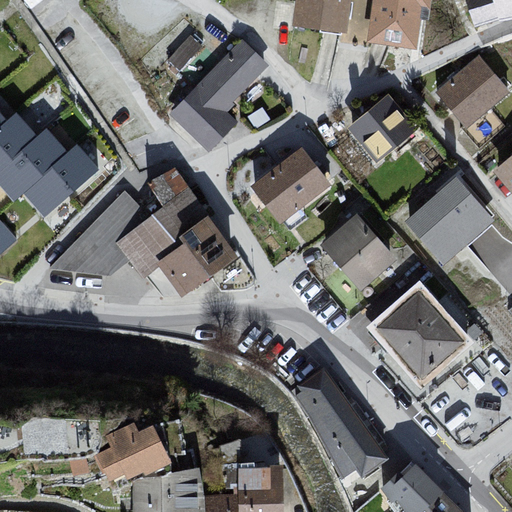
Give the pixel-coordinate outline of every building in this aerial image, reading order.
[(344,0),(289,0),(285,27),(338,36),(344,0)] [(427,0),(368,0),(361,44),(411,50),(421,4),(426,5),(427,0)] [(511,0),(456,0),(468,26),(511,16),(511,0)] [(261,68),(242,51),(235,47),(165,115),(204,150),(231,125),(222,115),(261,68)] [(479,54),(436,88),(465,125),(508,91),(479,54)] [(387,93),(345,126),(372,161),(415,128),(387,93)] [(5,119),(0,123),(0,165),(33,136),(12,112),(5,119)] [(33,136),(0,165),(0,182),(12,197),(20,190),(65,149),(44,126),(33,136)] [(65,149),(20,190),(41,213),(94,165),(73,142),(65,149)] [(301,146),(248,186),(276,223),(329,183),(301,146)] [(511,152),(492,170),(511,191),(511,152)] [(494,220),(456,177),(405,222),(443,265),(494,220)] [(182,193),(110,243),(124,262),(134,277),(148,266),(160,296),(177,295),(224,255),(198,217),(182,193)] [(129,194),(45,271),(103,279),(124,262),(110,243),(152,208),(129,194)] [(356,213),(319,244),(357,288),(394,257),(356,213)] [(0,251),(15,238),(0,221),(0,251)] [(417,279),(364,327),(419,387),(472,340),(417,279)] [(380,459),(317,370),(286,395),(335,478),(348,466),(354,478),(380,459)] [(22,409),(20,445),(65,446),(66,410),(22,409)] [(115,422),(91,434),(95,446),(79,455),(95,477),(108,472),(113,478),(151,461),(132,424),(120,429),(115,422)] [(455,511),(405,462),(382,482),(414,511),(455,511)] [(275,511),(272,466),(225,464),(226,494),(195,495),(194,511),(275,511)] [(186,511),(182,468),(125,477),(123,511),(186,511)]
